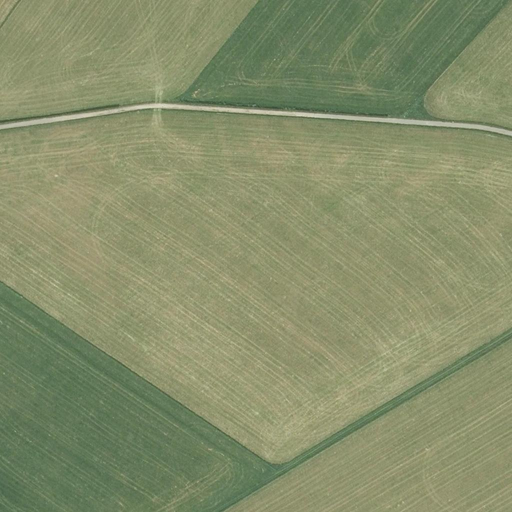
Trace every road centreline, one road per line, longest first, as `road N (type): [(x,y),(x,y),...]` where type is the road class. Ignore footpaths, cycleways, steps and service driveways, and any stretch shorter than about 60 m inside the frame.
road 1 (track): [(0,121),(161,99),(511,127)]
road 2 (track): [(511,333),(215,511)]
